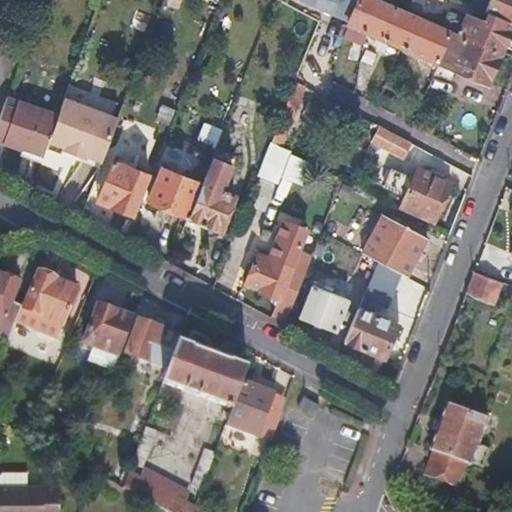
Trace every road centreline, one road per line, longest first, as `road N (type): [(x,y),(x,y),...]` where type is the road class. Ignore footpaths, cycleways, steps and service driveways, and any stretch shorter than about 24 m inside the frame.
road 1 (residential): [(40,224),(400,409)]
road 2 (residential): [(400,409),(511,122)]
road 3 (unknown): [(491,174),(328,90)]
